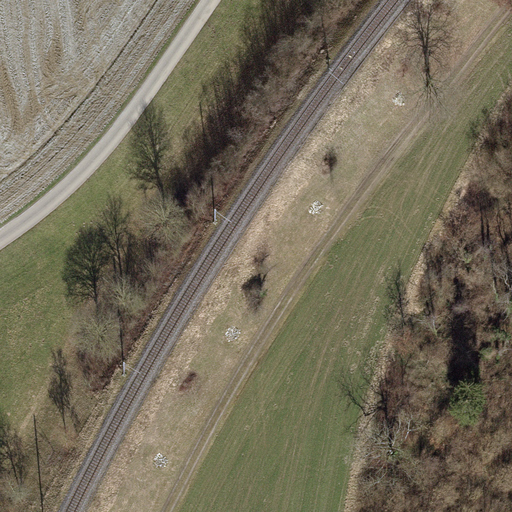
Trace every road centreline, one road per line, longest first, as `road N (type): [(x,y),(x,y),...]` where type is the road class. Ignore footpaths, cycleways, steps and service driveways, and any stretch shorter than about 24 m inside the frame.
road 1 (unclassified): [(212,0),(104,149),(0,240)]
road 2 (track): [(164,511),(282,313)]
